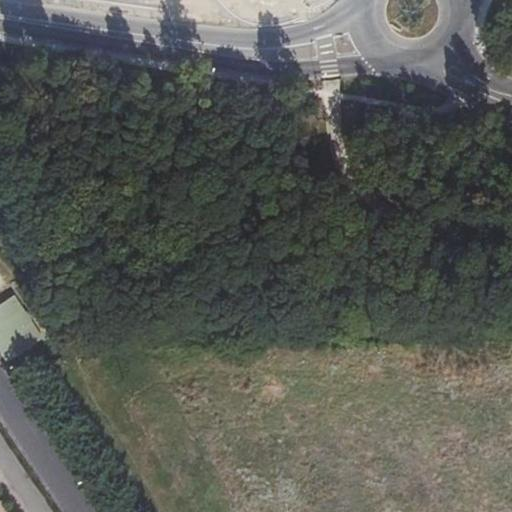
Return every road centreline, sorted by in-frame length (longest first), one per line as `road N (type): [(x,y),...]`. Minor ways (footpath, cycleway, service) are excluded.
road 1 (secondary): [(0,14),(236,50),(325,48),(366,35)]
road 2 (residential): [(80,511),(0,389)]
